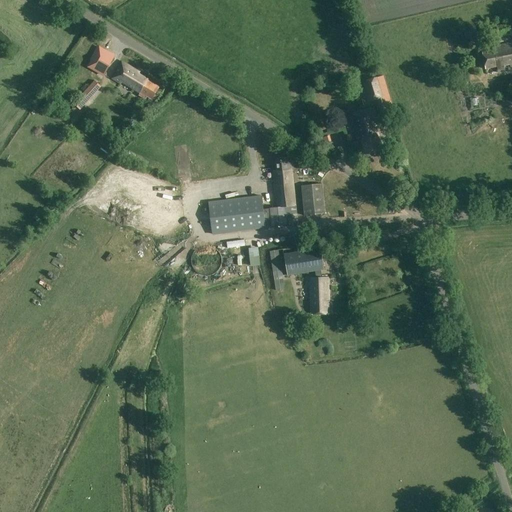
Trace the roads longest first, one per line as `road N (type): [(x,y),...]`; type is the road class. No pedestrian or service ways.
road 1 (unclassified): [(421,215),(63,0)]
road 2 (unclassified): [(511,505),(421,215)]
